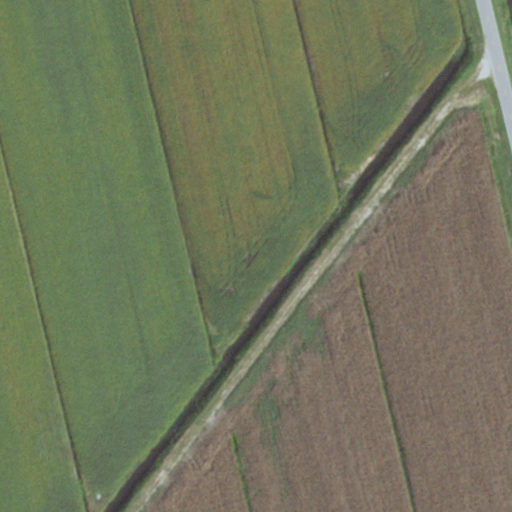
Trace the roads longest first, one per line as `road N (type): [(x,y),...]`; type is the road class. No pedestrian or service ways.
road 1 (track): [(488,61),(369,190),(126,511)]
road 2 (secondary): [(511,161),(473,0)]
